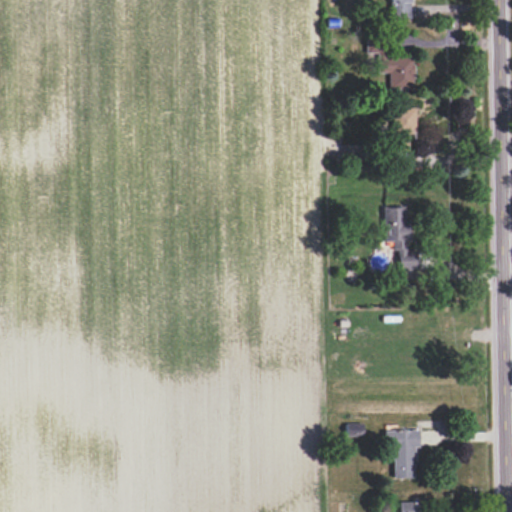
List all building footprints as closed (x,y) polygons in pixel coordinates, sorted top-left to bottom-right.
[(411,90),(412,58),(379,57),(378,73),(387,73),(387,89),(411,90)] [(414,136),(413,108),(391,108),(392,152),(407,152),(406,136),(414,136)] [(381,208),(382,242),(390,242),(391,252),(395,252),(395,272),(415,271),(415,250),(404,251),(404,242),(408,242),(408,220),(403,220),(403,207),(381,208)] [(392,478),(413,478),(412,448),(417,448),(417,430),(383,430),(383,443),(391,443),(392,478)] [(416,511),(416,501),(397,502),(396,511),(416,511)]
